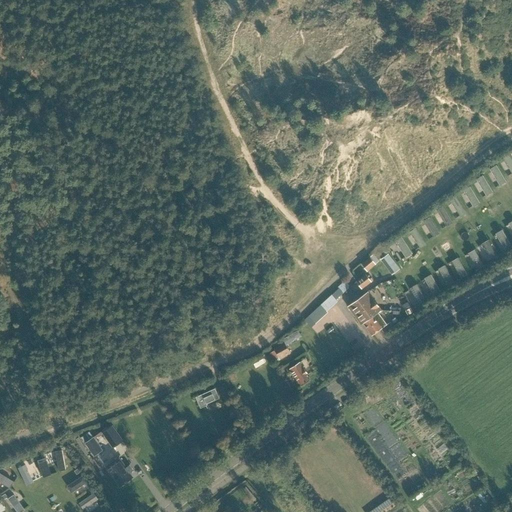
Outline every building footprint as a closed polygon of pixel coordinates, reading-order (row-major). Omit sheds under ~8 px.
[(506,182),(497,166),(491,169),(500,186),(506,182)] [(493,193),(484,176),(478,180),(487,196),(493,193)] [(480,203),(471,187),(465,191),(474,207),(480,203)] [(467,214),(457,198),(451,201),(460,217),(467,214)] [(453,223),(444,207),(438,211),(447,227),(453,223)] [(440,234),(431,218),(425,222),(434,238),(440,234)] [(426,245),(417,229),(411,232),(420,249),(426,245)] [(511,246),(502,230),(496,234),(505,250),(511,246)] [(412,254),(403,238),(397,242),(406,258),(412,254)] [(499,257),(490,241),(483,244),(493,260),(499,257)] [(391,251),(386,245),(371,256),(376,264),(379,262),(378,260),(391,251)] [(484,266),(475,250),(468,254),(478,270),(484,266)] [(380,259),(392,275),(400,269),(388,253),(380,259)] [(376,264),(370,257),(362,264),(367,271),(376,264)] [(468,275),(459,259),(452,262),(462,278),(468,275)] [(455,282),(445,266),(439,270),(448,286),(455,282)] [(370,279),(366,274),(357,281),(362,289),(373,280),(371,277),(370,279)] [(441,291),(431,275),(425,279),(434,295),(441,291)] [(349,282),(347,279),(338,287),(343,293),(350,287),(347,284),(349,282)] [(427,301),(417,285),(411,289),(420,305),(427,301)] [(327,311),(338,301),(336,300),(343,293),(339,288),(321,305),(327,311)] [(386,324),(381,317),(378,313),(381,310),(368,292),(348,307),(361,325),(364,323),(372,335),(386,324)] [(309,316),(305,320),(311,327),(316,323),(309,316)] [(338,330),(344,340),(357,332),(352,322),(338,330)] [(300,328),(283,335),(286,341),(302,334),(300,328)] [(291,353),(284,342),(274,349),(280,359),(291,353)] [(300,362),(290,369),(301,386),(310,381),(306,376),(308,375),(300,362)] [(196,397),(201,408),(207,405),(207,404),(219,398),(215,388),(196,397)] [(102,432),(113,448),(123,441),(112,425),(102,432)] [(93,437),(89,432),(81,437),(94,456),(103,450),(94,437),(93,437)] [(66,471),(62,451),(55,452),(59,472),(66,471)] [(106,466),(120,486),(133,477),(130,472),(133,470),(130,465),(127,468),(119,457),(106,466)] [(51,476),(45,459),(36,462),(42,479),(51,476)] [(33,484),(24,466),(17,469),(26,487),(33,484)] [(14,483),(0,475),(0,484),(10,490),(14,483)] [(87,483),(83,476),(67,487),(72,493),(87,483)] [(84,511),(98,500),(94,494),(79,504),(84,511)] [(22,511),(24,511),(13,496),(8,500),(15,511),(22,511)] [(482,511),(485,510),(476,496),(449,511),(482,511)]
